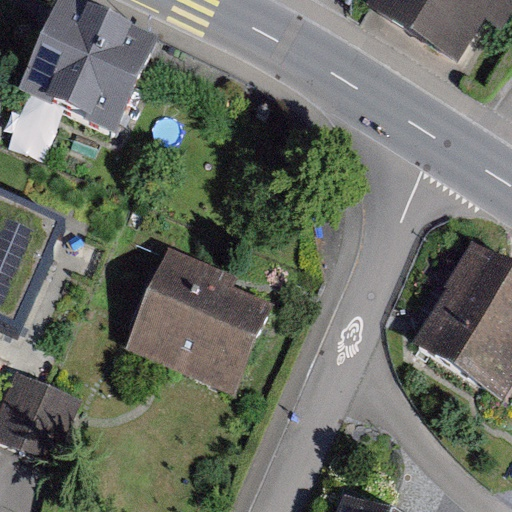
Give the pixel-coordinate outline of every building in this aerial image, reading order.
[(511,0),(372,0),(362,18),(466,78),(511,0)] [(160,47),(63,5),(22,98),(119,141),(160,47)] [(58,129),(30,115),(19,139),(46,153),(58,129)] [(0,338),(20,347),(58,257),(0,233),(0,338)] [(155,280),(110,384),(225,434),(270,330),(155,280)] [(511,392),(511,311),(460,281),(406,385),(489,436),(511,392)] [(81,406),(19,378),(0,418),(0,443),(23,454),(52,468),(81,406)]
